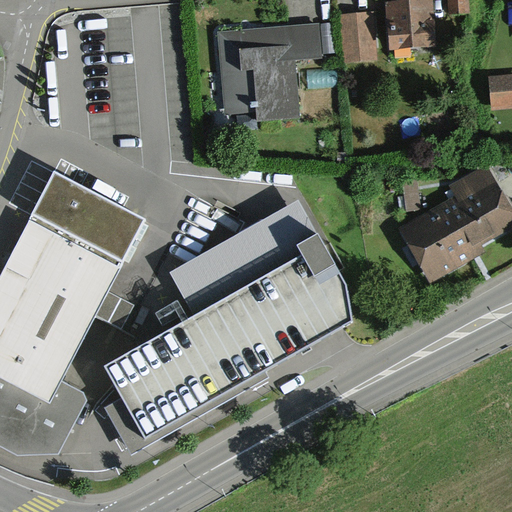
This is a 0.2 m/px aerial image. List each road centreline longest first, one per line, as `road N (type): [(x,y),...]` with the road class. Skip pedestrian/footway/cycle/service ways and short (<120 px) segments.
road 1 (secondary): [(511,304),(135,511)]
road 2 (residential): [(36,2),(0,156)]
